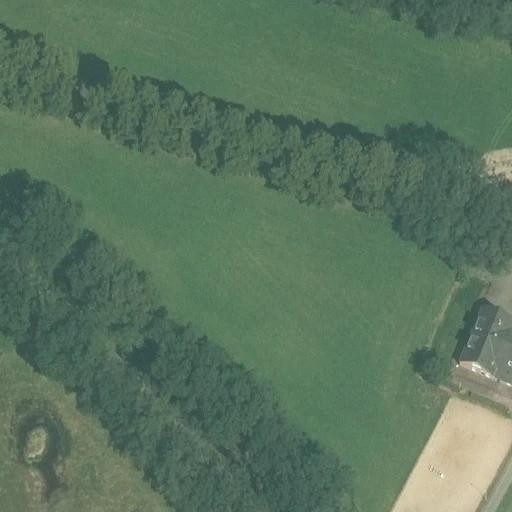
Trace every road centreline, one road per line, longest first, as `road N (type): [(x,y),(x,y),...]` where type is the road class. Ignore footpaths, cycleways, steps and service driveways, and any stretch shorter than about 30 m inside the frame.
road 1 (track): [(0,83),(395,205),(436,222),(487,266)]
road 2 (unclassified): [(257,511),(0,244)]
